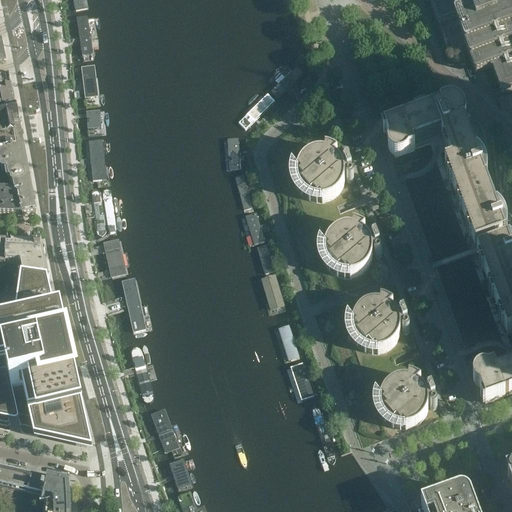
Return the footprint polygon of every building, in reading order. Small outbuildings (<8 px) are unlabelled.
[(75,12),(88,10),(86,0),(72,0),(75,12)] [(511,0),(429,0),(438,24),(439,25),(440,25),(441,25),(456,20),(461,34),(465,45),(470,58),(474,71),(475,72),(476,73),(477,73),(478,73),(493,68),(501,92),(502,93),(503,94),(504,94),(505,94),(511,91),(511,0)] [(83,62),(94,61),(92,50),(88,19),(87,18),(76,19),(77,21),(79,36),(80,45),(83,62)] [(457,24),(446,28),(450,41),(462,37),(457,24)] [(402,55),(409,45),(392,35),(386,45),(402,55)] [(272,94),(279,102),(306,76),(299,68),(272,94)] [(86,109),(99,107),(98,98),(96,78),(95,69),(82,70),(82,75),(83,80),(85,98),(86,109)] [(0,111),(15,109),(11,85),(10,85),(0,86),(0,111)] [(241,126),(247,132),(277,104),(271,97),(241,126)] [(472,143),(465,125),(465,123),(466,122),(466,121),(466,120),(466,118),(466,117),(465,116),(465,115),(465,114),(464,113),(464,112),(462,110),(461,109),(460,108),(458,107),(456,106),(454,105),(452,104),(450,104),(449,104),(447,105),(445,105),(444,105),(443,106),(441,107),(440,108),(384,128),(389,143),(389,144),(388,145),(388,147),(388,148),(388,149),(388,150),(388,151),(389,153),(389,154),(391,156),(392,157),(393,158),(394,158),(396,159),(398,159),(400,159),(401,159),(402,159),(403,158),(404,158),(405,157),(406,156),(408,155),(409,153),(415,151),(413,147),(441,137),(442,139),(447,152),(472,143)] [(21,137),(16,109),(15,109),(0,111),(0,141),(21,138),(21,137)] [(87,131),(101,130),(100,112),(86,113),(86,117),(87,131)] [(0,155),(24,151),(21,138),(0,141),(0,155)] [(238,140),(224,142),(227,172),(241,171),(238,140)] [(102,141),(88,143),(90,160),(92,182),(96,182),(106,181),(105,168),(104,155),(102,141)] [(478,157),(476,155),(472,143),(447,152),(451,164),(442,168),(457,208),(491,195),(486,183),(487,181),(487,180),(487,178),(487,176),(487,175),(487,173),(487,171),(486,169),(485,168),(485,166),(484,164),(483,163),(482,161),(481,159),(480,158),(478,157)] [(26,164),(25,159),(24,152),(24,151),(0,155),(0,164),(1,168),(26,164)] [(337,161),(335,160),(332,158),(331,158),(329,157),(327,156),(324,155),(322,155),(320,155),(318,155),(317,155),(315,156),(312,157),(310,157),(308,158),(307,159),(305,161),(303,162),(301,164),(300,166),(299,167),(299,169),(298,170),(298,172),(297,173),(298,173),(301,177),(299,179),(303,184),(301,186),(311,198),(313,196),(317,200),(319,198),(323,203),(326,203),(328,202),(330,201),(331,201),(332,200),(334,199),(335,198),(336,197),(338,196),(339,195),(340,194),(341,192),(342,190),(343,188),(343,187),(344,185),(344,183),(344,182),(344,180),(344,178),(344,176),(344,175),(344,173),(343,171),(342,170),(342,168),(341,167),(339,165),(338,163),(337,161)] [(29,179),(26,164),(1,168),(1,170),(5,173),(8,172),(10,180),(12,182),(29,179)] [(244,176),(235,179),(245,215),(254,212),(244,176)] [(349,176),(348,176),(348,177),(347,177),(347,178),(346,179),(346,180),(346,181),(346,182),(347,183),(348,184),(349,184),(350,184),(351,184),(352,184),(353,183),(353,182),(354,182),(354,181),(354,180),(354,179),(354,178),(353,178),(353,177),(352,176),(351,176),(350,176),(349,176)] [(35,215),(29,179),(12,182),(12,186),(14,187),(15,193),(16,195),(16,196),(19,198),(22,216),(28,216),(29,217),(30,217),(35,215)] [(103,193),(108,235),(109,235),(109,236),(110,236),(111,237),(112,237),(113,236),(114,236),(115,236),(115,235),(116,234),(114,218),(112,200),(110,192),(109,191),(108,190),(107,190),(106,190),(105,190),(104,190),(103,191),(103,192),(103,193)] [(92,194),(92,196),(93,203),(95,218),(96,230),(97,232),(97,234),(98,235),(98,236),(99,237),(102,238),(104,236),(105,235),(105,234),(106,232),(106,230),(100,195),(100,193),(99,192),(97,191),(95,191),(94,191),(93,192),(92,193),(92,194)] [(22,216),(19,198),(16,196),(16,195),(4,194),(3,215),(22,216)] [(497,210),(496,209),(491,195),(457,208),(472,248),(474,247),(475,249),(506,237),(507,235),(507,233),(507,231),(507,229),(507,227),(506,225),(506,223),(505,222),(505,220),(504,218),(503,217),(502,215),(501,213),(499,211),(497,210)] [(257,214),(244,218),(253,247),(265,243),(257,214)] [(364,237),(362,236),(360,234),(358,233),(356,232),(355,232),(352,231),(349,231),(347,231),(345,231),(343,231),(342,232),(340,232),(339,233),(337,234),(335,235),(333,236),(332,237),(330,239),(329,240),(328,242),(327,244),(326,245),(326,246),(325,249),(326,249),(329,253),(327,255),(331,260),(329,262),(338,273),(341,271),(345,276),(347,274),(351,278),(351,279),(353,279),(355,278),(356,278),(358,277),(360,276),(362,275),(363,274),(365,273),(366,272),(367,270),(368,269),(369,267),(370,266),(371,264),(371,263),(371,262),(372,260),(372,258),(372,257),(372,255),(372,253),(372,251),(371,249),(371,247),(370,246),(370,244),(369,243),(368,242),(367,240),(366,239),(365,238),(364,237)] [(111,280),(126,276),(118,241),(103,244),(104,245),(105,254),(109,271),(111,279),(111,280)] [(510,244),(508,242),(477,254),(477,256),(475,256),(489,297),(511,288),(511,245),(510,244)] [(49,284),(49,283),(48,279),(44,258),(45,256),(45,253),(43,252),(42,248),(41,247),(33,247),(0,245),(0,278),(23,282),(23,283),(23,284),(24,284),(23,289),(22,289),(22,291),(39,293),(38,286),(40,286),(45,287),(45,285),(49,284)] [(267,275),(274,273),(266,246),(259,248),(267,275)] [(377,252),(376,252),(375,253),(374,254),(374,255),(374,256),(374,257),(374,258),(375,259),(376,259),(377,260),(378,260),(379,260),(380,259),(381,259),(381,258),(382,257),(382,256),(382,255),(381,254),(381,253),(380,253),(379,252),(378,252),(377,252)] [(276,277),(259,282),(269,317),(286,313),(276,277)] [(134,334),(146,331),(134,281),(122,284),(126,303),(127,307),(130,317),(132,328),(134,334)] [(0,330),(17,327),(18,323),(19,323),(21,302),(39,304),(45,331),(46,331),(47,331),(48,331),(49,332),(49,333),(50,334),(50,335),(50,336),(49,337),(48,338),(48,339),(46,339),(55,378),(34,383),(30,384),(23,386),(35,437),(92,449),(73,368),(59,371),(40,286),(38,286),(39,293),(22,291),(22,289),(23,289),(24,284),(23,284),(23,283),(23,282),(18,317),(0,321),(0,330)] [(511,288),(489,297),(504,337),(511,334),(511,288)] [(0,358),(4,358),(5,363),(11,388),(23,386),(30,384),(30,385),(31,385),(36,410),(37,410),(37,413),(40,412),(39,409),(35,391),(36,391),(34,383),(55,378),(46,339),(48,339),(48,338),(49,337),(50,336),(50,335),(50,334),(49,333),(49,332),(48,331),(47,331),(46,331),(45,331),(39,304),(21,302),(19,323),(18,323),(17,327),(0,330),(0,358)] [(392,313),(390,311),(388,310),(387,309),(385,308),(383,308),(380,307),(378,307),(376,307),(374,307),(371,307),(370,308),(368,308),(366,309),(363,310),(361,312),(360,313),(359,314),(357,316),(356,317),(355,319),(354,321),(354,322),(353,323),(353,325),(357,329),(355,331),(359,336),(356,338),(366,349),(369,347),(373,352),(375,350),(379,354),(379,355),(381,354),(384,354),(385,353),(387,352),(388,352),(390,351),(391,350),(392,348),(394,347),(396,345),(397,342),(398,341),(399,339),(399,338),(400,336),(400,334),(400,333),(400,332),(400,330),(400,328),(400,326),(399,325),(399,323),(398,322),(398,320),(397,318),(396,317),(395,316),(394,315),(393,314),(392,313)] [(284,365),(300,360),(290,327),(274,332),(284,365)] [(404,328),(403,328),(403,329),(402,329),(402,330),(401,331),(401,332),(401,333),(402,333),(402,334),(403,335),(404,335),(405,336),(406,336),(407,336),(408,335),(409,334),(409,333),(409,332),(409,331),(409,330),(409,329),(408,329),(407,328),(406,328),(405,328),(404,328)] [(145,366),(141,353),(141,352),(140,351),(139,350),(138,350),(137,349),(136,349),(135,349),(134,350),(133,351),(132,351),(132,352),(131,353),(131,354),(131,355),(131,356),(142,397),(142,398),(143,399),(143,400),(144,401),(145,402),(146,403),(147,404),(149,404),(150,405),(151,404),(152,403),(152,401),(153,400),(153,399),(153,397),(153,396),(153,395),(150,383),(145,366)] [(304,363),(292,368),(307,409),(319,405),(304,363)] [(511,365),(495,371),(494,367),(488,369),(487,369),(485,369),(484,369),(483,369),(481,369),(480,369),(478,370),(477,371),(475,372),(474,374),(474,375),(473,376),(473,377),(473,378),(473,379),(473,380),(473,381),(473,382),(473,383),(473,384),(474,385),(475,387),(476,388),(477,389),(478,389),(479,390),(480,390),(485,404),(490,403),(511,394),(511,365)] [(420,388),(418,387),(417,386),(415,385),(413,384),(410,383),(408,383),(405,383),(403,383),(402,383),(399,383),(397,384),(396,384),(393,385),(392,386),(390,387),(388,388),(386,390),(385,392),(384,393),(383,394),(383,395),(382,397),(381,398),(381,399),(381,400),(381,401),(385,405),(382,407),(387,411),(384,413),(394,425),(397,423),(401,428),(403,426),(406,430),(406,431),(408,430),(410,430),(412,429),(414,429),(415,428),(417,427),(418,426),(420,424),(421,423),(423,422),(424,420),(425,419),(425,417),(426,416),(427,414),(427,413),(428,411),(428,410),(428,408),(428,407),(428,405),(428,403),(427,401),(427,400),(426,398),(426,397),(424,394),(424,393),(423,391),(421,390),(420,388)] [(432,404),(431,404),(430,405),(429,406),(429,407),(429,408),(429,409),(430,410),(431,411),(432,412),(433,412),(434,412),(435,411),(436,411),(437,410),(437,409),(437,408),(437,407),(437,406),(436,405),(436,404),(435,404),(434,404),(433,404),(432,404)] [(317,409),(313,410),(313,419),(327,463),(328,464),(329,465),(330,465),(331,466),(332,466),(333,467),(334,467),(335,466),(335,465),(336,464),(336,463),(337,462),(337,461),(337,460),(337,459),(322,415),(317,409)] [(159,438),(165,455),(171,453),(179,450),(171,427),(165,411),(151,417),(156,431),(159,438)] [(183,462),(169,466),(174,481),(178,491),(191,486),(183,462)] [(29,511),(30,511),(32,511),(35,510),(41,507),(42,505),(43,498),(47,481),(0,470),(0,511),(29,511)] [(69,497),(68,490),(68,487),(66,485),(47,481),(43,498),(42,505),(46,506),(46,511),(69,511),(70,511),(69,505),(69,497)] [(475,511),(471,499),(470,498),(470,497),(469,496),(468,495),(467,494),(465,493),(464,493),(463,493),(461,492),(460,493),(459,493),(458,493),(440,500),(437,490),(404,502),(409,511),(475,511)] [(182,511),(196,511),(195,509),(189,493),(177,498),(182,511)]
